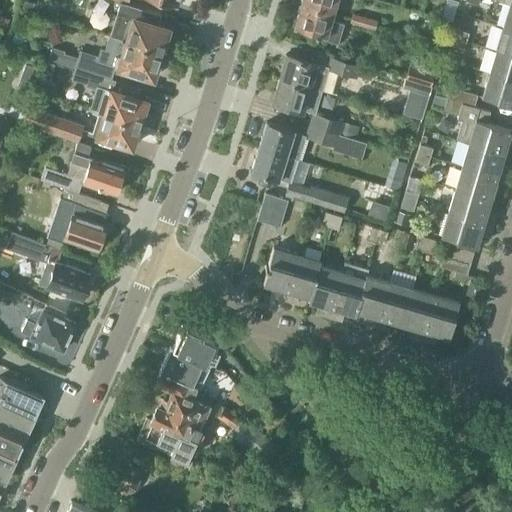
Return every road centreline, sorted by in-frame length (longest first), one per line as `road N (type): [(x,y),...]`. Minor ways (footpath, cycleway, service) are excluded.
road 1 (residential): [(162,254),(191,270),(239,319),(475,388)]
road 2 (residential): [(32,511),(162,254)]
road 3 (residential): [(162,254),(241,0)]
road 4 (residential): [(475,388),(511,267)]
